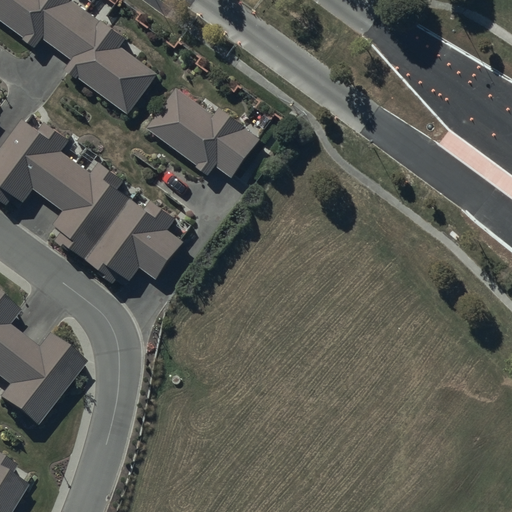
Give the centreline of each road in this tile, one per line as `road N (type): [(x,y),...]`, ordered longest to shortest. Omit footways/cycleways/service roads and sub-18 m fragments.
road 1 (tertiary): [(511,224),(209,0)]
road 2 (residential): [(0,232),(85,296),(115,341),(116,395),(81,511)]
road 3 (tertiary): [(342,0),(511,138)]
